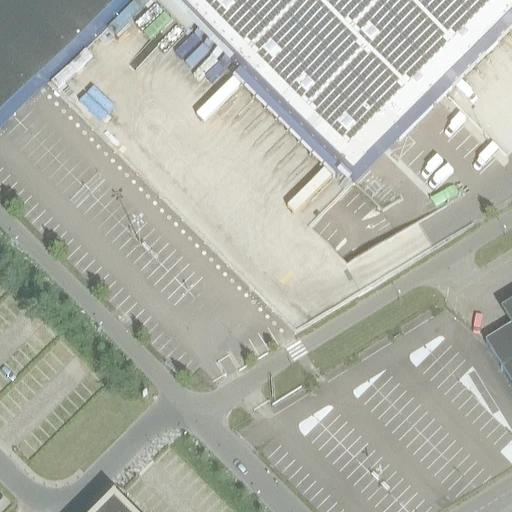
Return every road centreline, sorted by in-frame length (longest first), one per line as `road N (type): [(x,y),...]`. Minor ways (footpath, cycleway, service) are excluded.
road 1 (unclassified): [(188,409),(231,392),(511,219)]
road 2 (unclassified): [(0,216),(188,409)]
road 3 (unclassified): [(40,506),(71,501),(152,427),(188,409)]
road 4 (unclassified): [(188,409),(289,511)]
